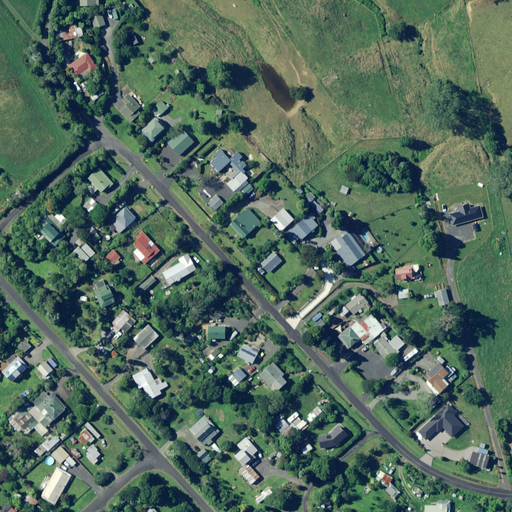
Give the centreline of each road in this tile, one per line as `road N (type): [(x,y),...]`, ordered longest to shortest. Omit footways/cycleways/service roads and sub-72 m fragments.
road 1 (residential): [(381,427),(104,137)]
road 2 (residential): [(155,453),(0,283)]
road 3 (residential): [(511,495),(446,479),(381,427)]
road 4 (residential): [(104,137),(44,86),(30,62),(33,31)]
road 5 (unclassified): [(104,137),(0,226)]
